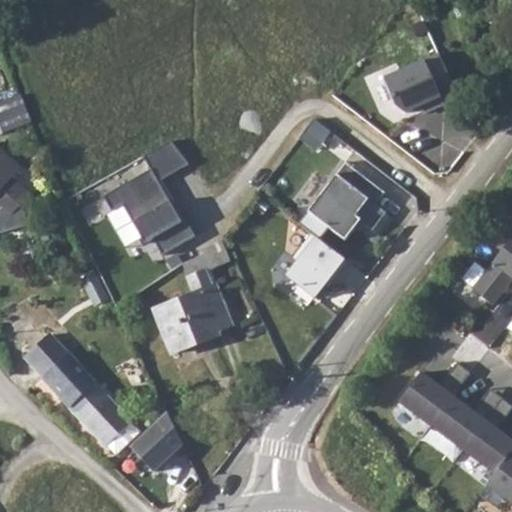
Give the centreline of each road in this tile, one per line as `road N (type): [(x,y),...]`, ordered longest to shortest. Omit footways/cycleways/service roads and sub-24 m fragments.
road 1 (unclassified): [(278,511),(282,445),(307,399),(511,132)]
road 2 (residential): [(140,511),(0,380)]
